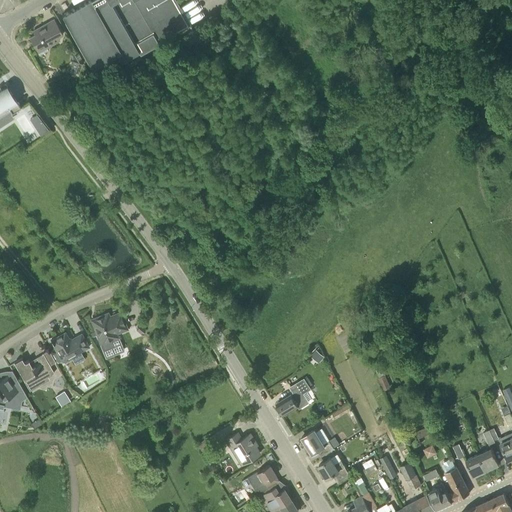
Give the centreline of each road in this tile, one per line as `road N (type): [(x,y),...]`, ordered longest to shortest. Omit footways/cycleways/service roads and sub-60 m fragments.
road 1 (tertiary): [(324,511),(168,263)]
road 2 (tertiary): [(168,263),(0,41)]
road 3 (residential): [(0,351),(72,305),(168,263)]
